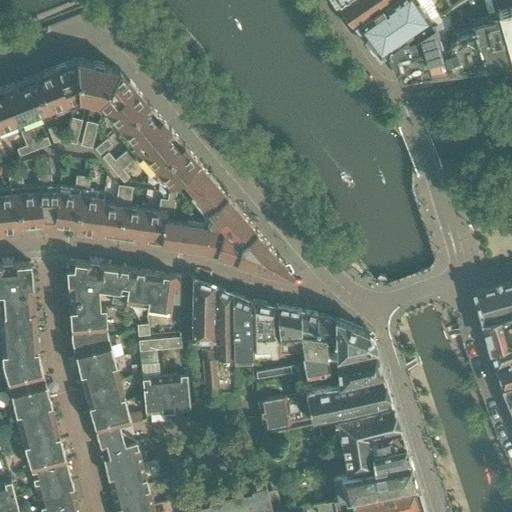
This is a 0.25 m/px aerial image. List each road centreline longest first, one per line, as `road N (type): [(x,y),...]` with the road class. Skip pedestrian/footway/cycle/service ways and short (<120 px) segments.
road 1 (residential): [(0,62),(77,31),(127,38),(338,286)]
road 2 (residential): [(0,243),(38,239),(186,261),(299,298)]
road 3 (residential): [(511,426),(458,276),(367,308)]
road 4 (unclassified): [(511,79),(400,95),(374,83),(322,0)]
road 5 (residential): [(367,308),(385,338),(437,511)]
